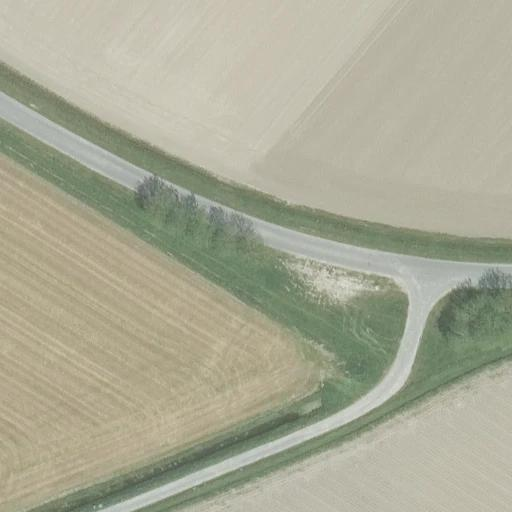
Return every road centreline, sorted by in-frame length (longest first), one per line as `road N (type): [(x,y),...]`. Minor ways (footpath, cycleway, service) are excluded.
road 1 (tertiary): [(0,105),(230,222),(424,272)]
road 2 (unclassified): [(116,511),(372,402),(396,379),(424,272)]
